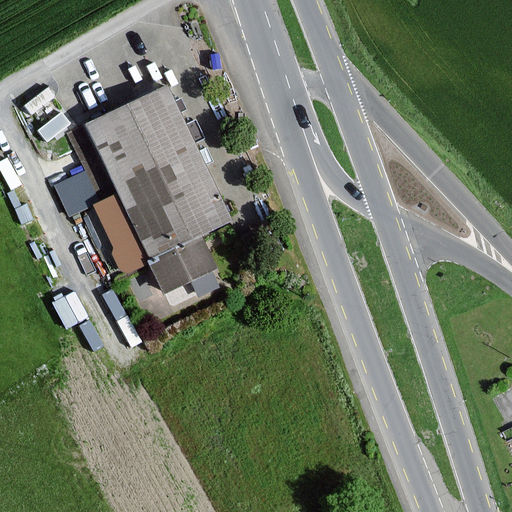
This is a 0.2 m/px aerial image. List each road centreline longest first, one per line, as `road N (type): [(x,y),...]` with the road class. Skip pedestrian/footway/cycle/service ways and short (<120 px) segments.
road 1 (primary): [(276,95),(425,511)]
road 2 (primary): [(482,511),(385,216)]
road 3 (track): [(0,112),(89,301),(145,374)]
road 4 (tertiary): [(511,254),(384,115),(332,83)]
road 5 (tertiary): [(276,95),(298,112),(333,177),(385,216)]
road 6 (tertiary): [(385,216),(511,285)]
road 7 (primary): [(385,216),(332,83)]
